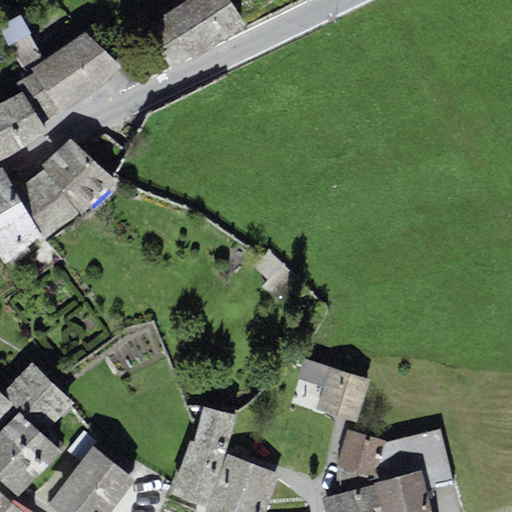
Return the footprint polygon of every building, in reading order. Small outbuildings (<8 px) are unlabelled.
[(192,0),(164,16),(193,59),(247,27),(230,0),(192,0)] [(30,33),(20,16),(0,27),(0,30),(8,46),(28,34),(30,33)] [(63,115),(122,67),(84,31),(45,61),(31,71),(59,111),(63,115)] [(45,61),(28,34),(8,46),(25,75),(31,71),(45,61)] [(24,93),(0,103),(0,161),(20,151),(48,135),(24,93)] [(118,186),(74,142),(39,163),(46,172),(16,191),(41,235),(43,239),(82,215),(118,186)] [(1,168),(0,168),(0,257),(4,264),(41,235),(16,191),(1,168)] [(370,380),(302,359),(296,379),(322,387),(315,409),(357,423),(370,380)] [(0,392),(0,477),(19,497),(63,453),(43,436),(73,405),(33,364),(1,394),(0,392)] [(236,417),(200,406),(171,495),(207,506),(236,417)] [(440,429),(385,442),(375,477),(375,484),(423,473),(427,492),(454,486),(440,429)] [(385,442),(348,431),(338,466),(375,477),(385,442)] [(110,511),(135,480),(92,446),(47,505),(56,511),(110,511)] [(265,511),(281,475),(230,455),(209,511),(265,511)] [(375,484),(321,497),(324,511),(432,511),(427,492),(423,473),(375,484)] [(0,511),(22,511),(0,493),(0,511)]
